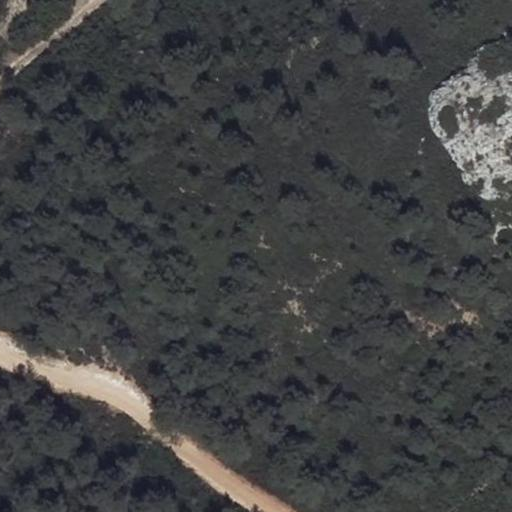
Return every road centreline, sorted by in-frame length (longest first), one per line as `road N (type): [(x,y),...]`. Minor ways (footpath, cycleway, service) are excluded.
road 1 (track): [(0,356),(107,390),(258,511)]
road 2 (track): [(0,87),(16,65),(105,0)]
